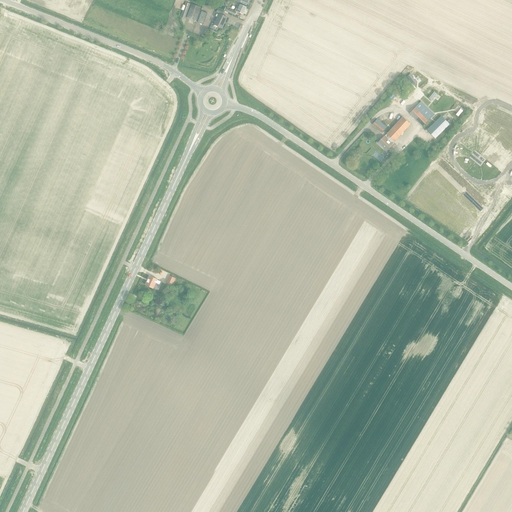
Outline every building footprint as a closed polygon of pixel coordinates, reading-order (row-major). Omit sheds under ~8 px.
[(186,2),(180,17),(185,19),(190,4),(186,2)] [(191,4),(186,18),(196,21),(201,7),(191,4)] [(243,14),(246,7),(240,4),(239,6),(237,5),(235,11),(237,11),(237,12),(243,14)] [(225,7),(224,10),(228,12),(235,15),(236,12),(229,9),(225,7)] [(214,24),(222,28),(227,17),(222,15),(224,12),(218,9),(216,12),(219,14),(214,24)] [(202,11),(198,22),(198,23),(203,24),(207,13),(202,11)] [(421,102),(410,113),(423,127),(434,115),(430,111),(421,102)] [(378,143),(387,151),(411,125),(403,117),(378,143)] [(427,131),(435,139),(449,125),(442,117),(427,131)] [(372,124),(382,133),(386,128),(377,119),(372,124)] [(169,275),(166,282),(172,286),(176,278),(169,275)] [(156,283),(160,285),(161,282),(158,280),(150,276),(145,285),(154,289),(156,283)]
